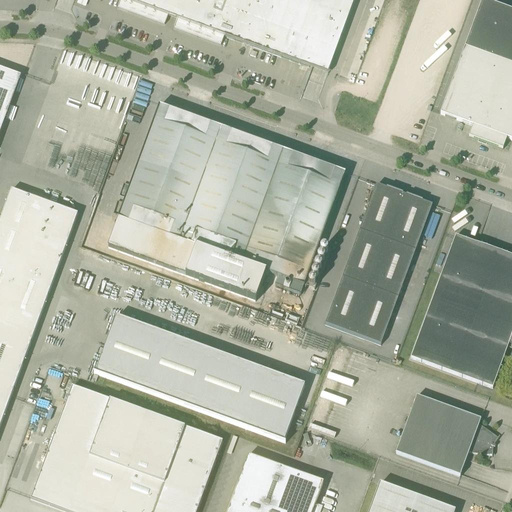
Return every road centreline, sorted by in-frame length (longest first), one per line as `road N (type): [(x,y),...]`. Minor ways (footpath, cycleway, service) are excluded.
road 1 (unclassified): [(0,29),(56,31),(511,198)]
road 2 (unknown): [(318,127),(359,0)]
